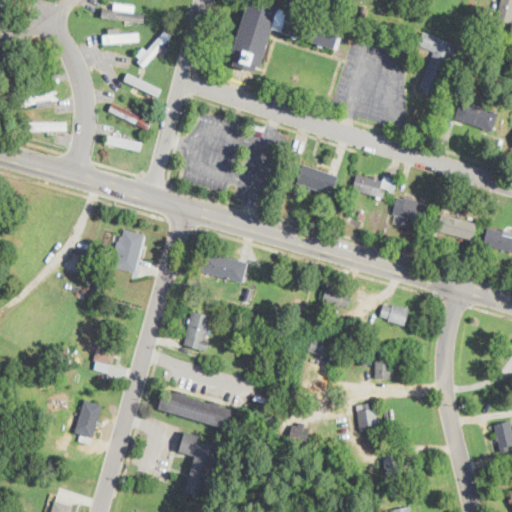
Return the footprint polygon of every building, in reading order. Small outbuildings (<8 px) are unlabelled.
[(256,0),(341,28),(335,46),(334,49),(273,29),(261,67),(257,66),(255,72),(233,64),(235,59),(230,57),(249,0),(256,0)] [(511,0),(511,22),(507,21),(506,26),(497,23),(502,0),(511,0)] [(388,9),(386,16),(378,13),(380,7),(388,9)] [(145,13),(144,22),(103,16),(104,8),(145,13)] [(116,28),(116,33),(140,31),(141,40),(103,43),(103,34),(108,33),(108,29),(116,28)] [(461,47),(457,58),(452,56),(438,92),(433,90),(431,95),(424,92),(425,89),(420,87),(434,52),(419,46),(424,32),(461,47)] [(163,46),(145,66),(140,61),(165,33),(171,38),(163,46)] [(496,41),(494,53),(487,52),(488,40),(496,41)] [(51,62),(51,69),(17,69),(17,61),(51,62)] [(162,87),(159,95),(125,79),(128,71),(162,87)] [(509,93),(506,101),(493,96),(496,88),(509,93)] [(41,102),(17,106),(16,97),(58,91),(59,99),(41,102)] [(494,130),(493,132),(454,118),(461,99),(500,113),(494,130)] [(147,129),(147,130),(110,111),(113,105),(150,124),(147,129)] [(68,129),(68,130),(19,130),(19,121),(68,121),(68,129)] [(142,141),(141,149),(105,142),(106,134),(142,141)] [(338,175),(333,192),(322,188),(321,191),(295,182),(302,163),(338,175)] [(382,180),(384,181),(385,177),(391,178),(388,191),(386,190),(384,198),(354,190),(358,174),(382,180)] [(432,205),(428,222),(393,213),(397,197),(432,205)] [(365,215),(359,228),(345,222),(349,214),(358,218),(360,213),(365,215)] [(478,223),(473,240),(437,232),(442,214),(478,223)] [(511,233),(511,250),(485,245),(488,228),(511,233)] [(146,234),(143,244),(136,272),(115,267),(119,252),(116,251),(118,242),(120,243),(122,236),(125,237),(127,229),(146,234)] [(248,266),(244,282),(201,270),(206,251),(249,262),(248,266)] [(106,281),(102,297),(92,295),(93,290),(86,288),(88,282),(94,284),(96,279),(106,281)] [(255,288),(250,303),(243,301),(248,286),(255,288)] [(353,295),(349,308),(340,305),(340,307),(324,302),(329,286),(345,291),(344,293),(353,295)] [(385,304),(393,307),(394,304),(409,309),(404,325),(388,320),(389,318),(381,316),(385,304)] [(210,340),(207,349),(203,348),(202,350),(186,345),(189,334),(187,333),(194,311),(212,316),(206,339),(210,340)] [(114,364),(114,365),(111,365),(110,371),(97,368),(99,361),(95,360),(101,335),(120,339),(114,364)] [(330,339),(326,355),(310,351),(314,335),(330,339)] [(369,356),(369,363),(361,363),(361,355),(369,356)] [(396,366),(396,373),(392,373),(392,378),(376,378),(376,361),(392,361),(392,366),(396,366)] [(232,406),(162,387),(157,407),(226,427),(232,406)] [(94,436),(91,445),(80,441),(82,434),(76,433),(85,400),(103,406),(94,436)] [(375,403),(377,419),(380,418),(380,423),(378,423),(378,429),(361,431),(358,411),(364,410),(363,404),(375,403)] [(511,445),(509,446),(510,449),(501,451),(496,425),(511,421),(511,425),(511,445)] [(306,423),(305,427),(310,428),(306,445),(290,441),(294,425),(299,426),(300,422),(306,423)] [(219,444),(203,500),(183,494),(195,453),(179,448),(185,429),(203,434),(201,438),(219,444)] [(400,455),(400,461),(405,460),(406,466),(402,467),(403,472),(386,473),(385,456),(400,455)] [(72,511),(52,511),(56,501),(74,506),(72,511)]
